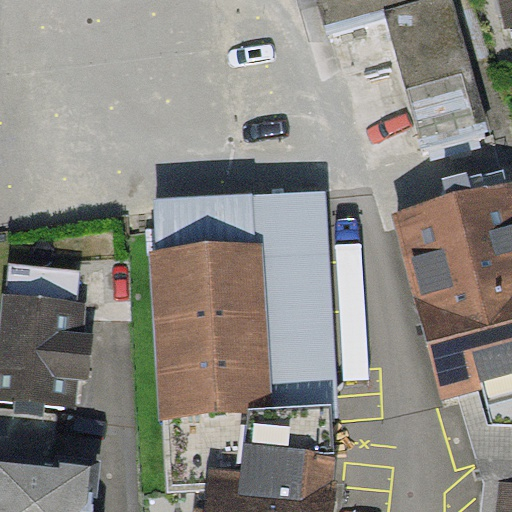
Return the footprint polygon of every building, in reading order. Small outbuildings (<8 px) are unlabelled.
[(431,8),(428,0),(317,0),(330,42),(387,26),(425,159),(481,144),(441,5),(431,8)] [(511,384),(511,201),(393,233),(438,404),(511,384)] [(156,215),(171,494),(215,499),(213,511),(330,511),(332,499),(329,499),(332,471),(330,424),(337,425),(324,203),(156,215)] [(69,320),(6,314),(0,369),(0,511),(66,511),(68,496),(51,494),(61,396),(78,397),(82,358),(66,356),(69,320)] [(511,511),(511,440),(507,440),(500,511),(511,511)]
